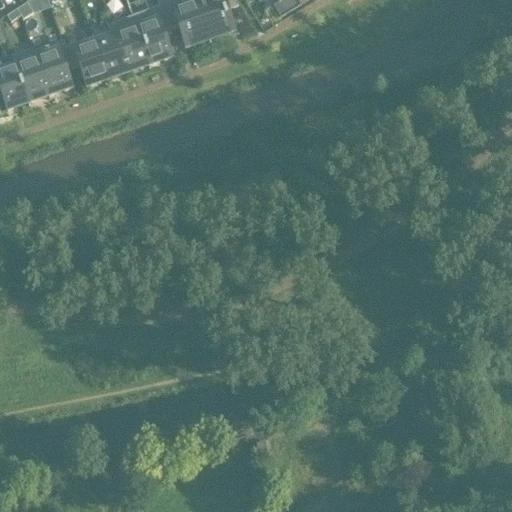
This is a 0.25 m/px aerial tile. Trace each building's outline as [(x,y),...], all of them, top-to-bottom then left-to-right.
[(193,0),(167,0),(158,3),(160,8),(168,33),(178,30),(185,51),(208,43),(209,42),(193,0)] [(231,0),(193,0),(209,42),(232,34),(225,13),(237,9),(231,0)] [(277,4),(272,8),(280,20),(300,7),(295,0),(285,0),(277,5),(277,4)] [(26,5),(16,12),(20,18),(22,22),(33,15),(26,5)] [(170,37),(168,33),(160,8),(131,18),(148,68),(149,68),(157,65),(164,62),(170,60),(167,53),(162,39),(170,37)] [(20,18),(16,12),(6,18),(10,25),(20,18)] [(148,68),(131,18),(111,25),(112,30),(128,75),(133,73),(140,71),(148,68)] [(128,75),(112,30),(92,37),(93,39),(107,82),(108,82),(116,79),(123,77),(127,75),(128,75)] [(107,82),(93,39),(92,40),(65,49),(64,49),(70,67),(69,67),(70,71),(71,71),(79,68),(86,89),(92,87),(98,85),(107,82)] [(70,91),(62,70),(69,67),(70,67),(64,49),(65,49),(62,43),(61,43),(34,53),(33,53),(48,98),(49,98),(57,95),(64,93),(70,91)] [(48,98),(33,53),(34,53),(33,51),(32,51),(11,58),(14,67),(15,67),(28,105),(29,105),(37,102),(43,100),(48,98)] [(28,105),(15,67),(14,67),(0,72),(0,93),(7,113),(13,111),(19,108),(27,106),(28,105)] [(264,443),(256,445),(260,461),(268,459),(264,443)] [(221,477),(236,476),(234,452),(219,453),(221,477)] [(175,466),(173,453),(164,455),(166,467),(175,466)]
